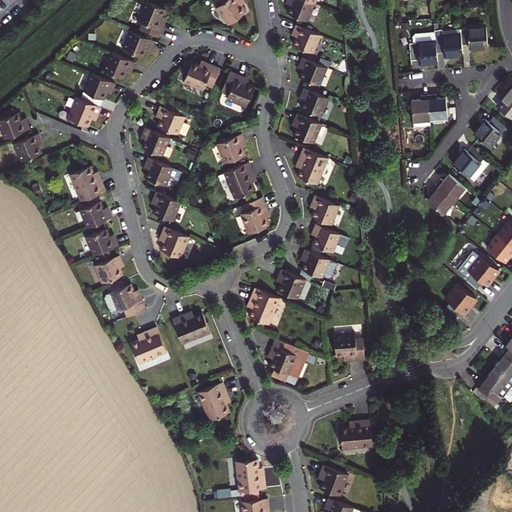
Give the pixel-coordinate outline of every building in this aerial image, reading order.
[(143,21),(140,28),(158,36),(164,22),(162,21),(164,16),(162,15),(165,8),(146,0),(145,0),(137,19),(143,21)] [(218,0),(221,3),(216,7),(229,23),(246,10),(241,4),(243,3),(240,0),(218,0)] [(307,20),(315,3),(307,0),(288,0),(290,1),(288,4),(290,5),(287,12),(307,20)] [(313,52),(321,34),(296,24),(293,31),(296,32),(294,35),(296,36),(293,43),(313,52)] [(486,26),(460,28),(461,45),(466,45),(469,45),(469,49),(488,47),(486,26)] [(434,32),(435,40),(436,52),(440,52),(444,52),(444,56),(462,54),(461,45),(460,28),(434,30),(434,32)] [(152,47),(155,40),(130,30),(123,48),(143,56),(146,48),(148,49),(150,46),(152,47)] [(419,63),(437,61),(436,52),(435,40),(434,32),(415,34),(413,36),(414,42),(409,43),(411,60),(414,59),(418,59),(419,63)] [(132,68),(135,61),(111,51),(103,69),(123,77),(126,70),(128,71),(130,67),(132,68)] [(319,84),(327,67),(318,63),(303,56),(300,64),(302,64),(300,67),(302,68),(299,76),(319,84)] [(318,63),(327,67),(334,69),(336,64),(321,57),(318,63)] [(349,76),(347,62),(342,60),(340,66),(336,64),(334,69),(349,76)] [(206,83),(213,86),(220,68),(206,62),(205,64),(200,62),(200,64),(192,61),(184,81),(203,89),(206,83)] [(244,77),(230,70),(222,89),(229,92),(227,97),(246,106),(254,86),(247,83),(248,81),(243,79),(244,77)] [(112,90),(115,82),(91,72),(83,90),(103,99),(107,91),(109,92),(110,89),(112,90)] [(321,115),(329,97),(304,87),(301,94),(304,95),(302,98),(304,99),(301,107),(321,115)] [(505,102),(500,108),(511,117),(511,88),(502,100),(505,102)] [(431,125),(430,119),(428,95),(420,96),(421,100),(416,100),(411,101),(414,126),(431,125)] [(436,95),(428,95),(430,119),(447,118),(445,98),(440,98),(436,98),(436,95)] [(94,111),(98,113),(101,106),(77,96),(68,117),(88,125),(92,116),(94,111)] [(178,133),(185,115),(161,105),(158,112),(160,113),(159,116),(161,117),(157,125),(178,133)] [(0,118),(0,124),(5,138),(30,128),(27,121),(25,121),(23,118),(21,119),(18,112),(0,118)] [(313,142),(322,123),(297,113),(294,120),(296,121),(294,125),(296,126),(293,133),(313,142)] [(490,146),(507,127),(494,116),(491,119),(489,122),(486,119),(474,133),(490,146)] [(163,155),(170,137),(146,127),(143,134),(145,135),(144,138),(146,139),(143,146),(163,155)] [(41,139),(38,132),(14,142),(21,160),(42,152),(38,145),(41,144),(39,141),(41,139)] [(245,140),(242,133),(217,143),(225,162),(245,153),(243,146),(244,145),(243,141),(245,140)] [(474,180),(491,160),(473,145),(470,149),(468,151),(465,149),(453,163),(474,180)] [(320,161),(322,154),(304,147),(298,161),(300,162),(298,166),(300,167),(297,175),(317,183),(325,164),(320,161)] [(179,180),(183,171),(149,157),(146,164),(148,165),(147,168),(149,168),(146,176),(166,185),(169,176),(179,180)] [(254,175),(248,161),(230,169),(233,176),(227,178),(235,197),(255,189),(252,182),(254,181),(252,176),(254,175)] [(71,173),(81,199),(106,189),(100,175),(98,176),(96,171),(94,172),(91,165),(71,173)] [(440,178),(435,184),(454,199),(465,186),(449,173),(446,177),(443,180),(440,178)] [(442,213),(454,199),(435,184),(430,190),(433,193),(430,196),(427,200),(442,213)] [(174,220),(182,201),(157,191),(154,198),(156,199),(154,204),(156,204),(153,212),(174,220)] [(332,222),(340,204),(315,194),(312,201),(314,202),(313,205),(315,206),(312,214),(332,222)] [(268,210),(262,196),(244,204),(246,211),(241,213),(249,232),(269,224),(266,217),(268,216),(266,211),(268,210)] [(80,209),(88,226),(112,216),(109,209),(107,210),(106,207),(104,208),(101,200),(80,209)] [(498,235),(511,245),(511,224),(508,222),(498,235)] [(333,251),(341,233),(316,223),(313,230),(315,231),(314,234),(316,235),(313,243),(333,251)] [(181,257),(190,236),(166,226),(163,233),(167,235),(165,238),(161,249),(181,257)] [(87,236),(94,254),(100,251),(108,248),(118,244),(115,236),(114,237),(112,234),(110,235),(107,228),(87,236)] [(511,245),(498,235),(488,248),(506,262),(510,258),(511,254),(511,245)] [(108,248),(100,251),(102,258),(110,255),(108,248)] [(327,264),(330,259),(305,248),(302,255),(304,256),(303,259),(305,260),(302,268),(322,276),(328,278),(332,276),(335,268),(327,264)] [(123,261),(120,254),(95,264),(103,282),(123,274),(120,266),(122,265),(121,262),(123,261)] [(500,270),(481,255),(469,270),(474,274),(470,279),(479,287),(484,282),(488,285),(492,280),(500,270)] [(330,259),(327,264),(335,268),(338,262),(330,259)] [(297,298),(306,278),(281,268),(278,276),(280,276),(278,281),(280,282),(277,289),(297,298)] [(135,290),(131,282),(111,291),(106,297),(109,306),(116,303),(119,309),(124,306),(128,316),(147,308),(140,291),(138,292),(137,289),(135,290)] [(451,302),(445,309),(455,318),(462,310),(466,313),(469,309),(477,298),(459,284),(447,299),(451,302)] [(271,301),(274,294),(255,287),(249,301),(251,302),(249,306),(251,307),(248,314),(268,323),(276,304),(271,301)] [(187,313),(173,319),(183,343),(211,332),(203,312),(194,315),(188,318),(187,313)] [(139,363),(167,351),(157,327),(143,333),(145,337),(140,339),(131,343),(139,363)] [(272,358),(269,365),(275,368),(273,374),(285,379),(287,373),(297,377),(308,351),(276,337),(270,352),(272,352),(270,357),(272,358)] [(350,364),(365,362),(363,342),(356,343),(355,337),(335,339),(336,360),(344,360),(345,362),(350,361),(350,364)] [(502,357),(494,367),(511,381),(511,348),(508,346),(505,350),(503,352),(505,354),(502,357)] [(503,397),(511,385),(511,381),(494,367),(486,378),(484,381),(482,379),(477,386),(497,401),(501,395),(503,397)] [(224,397),(228,395),(222,381),(198,391),(210,419),(230,411),(226,402),(224,397)] [(372,445),(370,419),(355,420),(355,425),(349,425),(340,426),(342,449),(353,448),(352,447),(372,445)] [(502,435),(507,445),(508,444),(511,441),(511,436),(509,431),(502,435)] [(259,473),(259,467),(258,458),(236,460),(239,490),(242,490),(258,488),(265,487),(264,472),(259,473)] [(320,487),(341,494),(349,473),(324,464),(321,472),(325,473),(323,479),(320,487)] [(269,511),(268,497),(259,498),(243,500),(241,500),(242,511),(269,511)] [(360,511),(361,509),(329,497),(326,504),(328,505),(327,508),(329,509),(327,511),(360,511)]
